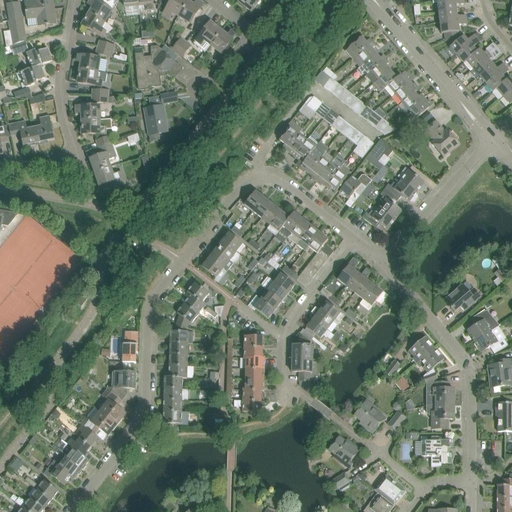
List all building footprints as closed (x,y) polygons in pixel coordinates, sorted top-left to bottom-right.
[(38,2),(25,3),(27,19),(40,17),(41,26),(55,24),(52,0),(43,0),(41,0),(42,3),(38,4),(38,2)] [(93,0),(90,0),(88,4),(93,7),(89,13),(104,23),(112,11),(110,10),(114,2),(108,5),(106,0),(100,0),(99,3),(93,0)] [(152,0),(138,0),(139,6),(139,10),(146,9),(147,11),(153,10),(152,0)] [(172,12),(178,16),(188,1),(185,0),(171,0),(163,14),(169,17),(172,12)] [(239,0),(238,2),(239,2),(238,3),(243,7),(244,6),(251,12),(259,3),(260,1),(260,0),(239,0)] [(464,4),(463,0),(461,0),(437,3),(439,13),(457,11),(456,5),(464,4)] [(188,1),(178,16),(190,24),(202,4),(197,1),(194,5),(188,1)] [(9,21),(11,31),(13,45),(25,41),(19,4),(7,5),(10,21),(9,21)] [(457,16),(457,11),(439,13),(440,23),(466,20),(465,15),(457,16)] [(89,13),(82,25),(102,38),(105,33),(106,34),(111,29),(107,25),(104,23),(89,13)] [(444,33),(445,41),(459,35),(458,32),(459,32),(458,25),(467,24),(466,20),(440,23),(441,34),(444,33)] [(210,22),(194,43),(205,52),(210,45),(221,31),(210,22)] [(6,48),(10,46),(13,45),(11,31),(4,32),(6,48)] [(221,31),(210,45),(221,54),(221,53),(226,57),(235,46),(230,42),(236,35),(230,31),(227,36),(221,31)] [(349,47),(345,51),(352,60),(372,43),(369,39),(366,42),(362,37),(359,39),(356,35),(349,41),(352,45),(349,47)] [(461,38),(459,35),(445,41),(450,47),(450,48),(457,56),(477,39),(474,35),(468,40),(464,36),(461,38)] [(171,50),(176,54),(186,43),(180,39),(171,50)] [(480,42),(477,39),(457,56),(464,63),(466,61),(477,52),(477,51),(473,47),(480,42)] [(25,41),(13,45),(10,46),(13,56),(28,51),(25,41)] [(100,41),(98,48),(113,52),(115,45),(100,41)] [(191,47),(186,43),(176,54),(182,58),(191,47)] [(375,46),(372,43),(352,60),(359,68),(376,54),(372,49),(375,46)] [(470,71),(473,69),(497,48),(493,43),(487,49),(486,51),(484,54),(479,49),(477,51),(477,52),(466,61),(464,63),(470,71)] [(148,87),(160,86),(159,75),(164,74),(170,67),(178,73),(182,69),(183,69),(183,68),(166,54),(170,50),(165,46),(162,50),(158,46),(150,47),(152,57),(143,58),(142,48),(134,49),(137,77),(139,77),(140,83),(138,83),(139,90),(149,89),(148,87)] [(111,58),(113,52),(98,48),(96,54),(111,58)] [(501,53),(497,48),(473,69),(471,71),(470,74),(473,77),(476,77),(478,75),(479,77),(493,65),(489,61),(492,58),(493,59),(501,53)] [(29,61),(32,68),(32,69),(40,66),(52,62),(47,49),(36,53),(35,50),(26,53),(28,59),(27,59),(28,61),(29,61)] [(364,71),(367,75),(386,59),(383,56),(380,58),(376,54),(359,68),(358,69),(361,73),(364,71)] [(81,62),(80,70),(97,72),(100,59),(77,55),(76,61),(81,62)] [(367,75),(366,77),(373,85),(390,70),(386,66),(389,63),(386,59),(367,75)] [(197,62),(193,67),(204,77),(209,71),(197,62)] [(479,77),(486,84),(506,67),(503,64),(497,69),(493,65),(479,77)] [(20,72),(20,73),(23,80),(22,81),(23,83),(24,83),(26,88),(34,85),(34,82),(45,79),(40,66),(32,69),(32,68),(20,72)] [(493,93),(497,90),(496,89),(506,80),(503,76),(509,71),(506,67),(486,84),(493,93)] [(80,70),(78,83),(101,87),(101,82),(105,83),(106,74),(97,72),(80,70)] [(394,75),(390,70),(373,85),(380,93),(384,89),(385,89),(388,86),(400,76),(400,75),(397,72),(394,75)] [(331,78),(322,71),(314,81),(323,88),(331,78)] [(400,76),(388,86),(395,94),(410,81),(407,78),(409,77),(405,71),(400,75),(400,76)] [(323,88),(332,95),(339,85),(334,81),(337,78),(334,75),(331,78),(323,88)] [(497,90),(503,97),(511,88),(511,79),(510,77),(506,80),(496,89),(497,90)] [(413,84),(410,81),(395,94),(402,103),(414,92),(419,88),(414,83),(413,84)] [(339,85),(332,95),(340,101),(348,92),(339,85)] [(511,88),(503,97),(510,105),(511,102),(511,88)] [(29,99),(32,98),(29,89),(14,94),(15,98),(29,99)] [(478,91),(472,96),(476,100),(481,95),(478,91)] [(357,99),(348,92),(340,101),(349,108),(357,99)] [(414,92),(402,103),(409,111),(424,98),(421,94),(418,97),(414,92)] [(176,93),(148,98),(150,108),(160,107),(159,105),(177,101),(176,93)] [(305,104),(299,111),(310,119),(315,113),(323,104),(314,97),(311,100),(307,106),(305,104)] [(416,119),(433,105),(428,99),(427,101),(424,98),(409,111),(416,119)] [(365,105),(357,99),(349,108),(358,115),(365,105)] [(331,110),(323,104),(315,113),(324,120),(331,110)] [(365,105),(358,115),(366,122),(374,112),(365,105)] [(99,107),(76,107),(76,113),(82,113),(82,121),(99,121),(99,107)] [(163,123),(160,107),(150,108),(144,109),(149,136),(167,132),(166,122),(163,123)] [(340,117),(331,110),(324,120),(332,127),(340,117)] [(382,119),(374,112),(366,122),(375,129),(382,119)] [(432,117),(428,113),(418,122),(422,126),(432,117)] [(41,126),(35,127),(39,145),(47,143),(47,141),(54,140),(49,116),(39,118),(41,126)] [(332,127),(341,133),(348,124),(340,117),(332,127)] [(382,119),(375,129),(384,135),(391,126),(382,119)] [(99,121),(82,121),(82,135),(105,134),(105,129),(111,129),(111,120),(99,121)] [(25,121),(15,124),(17,133),(20,133),(23,147),(30,145),(31,147),(39,145),(35,127),(27,129),(25,121)] [(287,127),(289,129),(280,140),(285,144),(282,148),(286,151),(298,135),(302,130),(291,121),(287,127)] [(441,128),(436,122),(425,131),(434,142),(432,144),(444,157),(459,144),(447,131),(444,133),(440,129),(441,128)] [(357,130),(348,124),(341,133),(349,140),(357,130)] [(396,130),(391,126),(384,135),(384,136),(396,130)] [(349,140),(358,147),(365,137),(357,130),(349,140)] [(138,133),(127,137),(130,145),(141,141),(138,133)] [(307,141),(298,135),(286,151),(289,153),(294,157),(307,141)] [(96,141),(98,147),(111,143),(109,136),(96,141)] [(365,137),(358,147),(366,154),(374,144),(365,137)] [(307,141),(294,157),(299,161),(296,165),(299,168),(313,151),(318,144),(310,138),(307,141)] [(380,141),(369,155),(378,162),(383,166),(385,167),(390,160),(387,158),(393,151),(380,141)] [(90,159),(94,173),(111,167),(108,159),(116,157),(111,143),(98,147),(101,155),(90,159)] [(305,171),(309,174),(321,158),(313,151),(299,168),(299,169),(304,173),(305,171)] [(316,182),(330,165),(321,158),(309,174),(312,176),(311,178),(316,182)] [(378,162),(374,167),(379,171),(383,166),(378,162)] [(338,171),(330,165),(316,182),(321,186),(322,184),(326,187),(338,171)] [(379,171),(378,172),(383,176),(388,169),(385,167),(383,166),(379,171)] [(113,191),(126,186),(121,172),(113,175),(111,167),(94,173),(99,186),(110,183),(113,191)] [(332,187),(337,191),(350,173),(342,167),(338,171),(326,187),(329,190),(332,187)] [(401,180),(417,192),(418,191),(420,192),(422,192),(426,187),(425,185),(424,184),(424,183),(419,179),(418,179),(417,176),(416,176),(405,168),(402,172),(405,175),(401,180)] [(351,177),(339,193),(349,200),(353,195),(353,193),(356,193),(360,196),(371,181),(364,175),(361,176),(357,181),(351,177)] [(388,185),(384,190),(398,201),(401,197),(404,196),(404,198),(410,202),(410,201),(412,202),(414,202),(418,198),(417,195),(416,194),(417,192),(401,180),(397,185),(393,183),(391,186),(388,185)] [(383,203),(379,208),(395,221),(402,211),(397,207),(395,207),(395,204),(398,201),(384,190),(380,195),(383,197),(380,200),(383,203)] [(253,212),(264,198),(255,191),(244,205),(253,212)] [(253,212),(262,219),(273,205),(264,198),(253,212)] [(270,225),(281,212),(273,205),(262,219),(270,225)] [(387,230),(395,221),(379,208),(375,214),(371,211),(368,215),(366,213),(362,218),(376,229),(379,225),(382,225),(382,226),(387,230)] [(19,214),(12,213),(0,210),(0,224),(8,227),(19,214)] [(270,225),(267,229),(276,236),(279,232),(283,227),(290,218),(289,218),(281,212),(270,225)] [(288,238),(302,219),(294,213),(289,218),(290,218),(283,227),(279,232),(280,233),(280,232),(288,238)] [(296,245),(311,226),(302,219),(288,238),(296,245)] [(305,252),(308,247),(319,233),(311,226),(296,245),(305,252)] [(243,244),(229,233),(222,242),(236,252),(243,244)] [(317,254),(324,245),(328,240),(319,233),(308,247),(317,254)] [(236,252),(222,242),(216,250),(233,264),(240,256),(236,253),(236,252)] [(324,245),(317,254),(314,258),(323,265),(333,252),(324,245)] [(233,264),(216,250),(209,258),(227,273),(233,264)] [(227,273),(209,258),(202,267),(215,278),(214,280),(218,284),(227,273)] [(310,262),(319,270),(323,265),(314,258),(310,262)] [(337,280),(346,287),(357,273),(353,270),(359,263),(353,258),(347,266),(348,266),(337,280)] [(271,259),(268,263),(276,270),(280,266),(276,263),(271,259)] [(316,275),(319,270),(310,262),(306,267),(316,275)] [(303,272),(312,279),(316,275),(306,267),(303,272)] [(357,273),(346,287),(355,293),(366,279),(365,279),(371,272),(366,268),(361,275),(357,273)] [(498,277),(502,283),(510,276),(505,269),(496,277),(497,278),(498,277)] [(295,281),(299,277),(290,270),(287,274),(295,281)] [(308,284),(312,279),(303,272),(299,276),(308,284)] [(274,283),(288,294),(295,285),(281,274),(274,283)] [(295,281),(305,289),(308,284),(299,276),(299,277),(295,281)] [(498,277),(497,278),(493,282),(497,287),(502,283),(498,277)] [(288,294),(274,283),(269,278),(262,287),(268,291),(282,302),(288,294)] [(366,279),(355,293),(363,300),(360,304),(374,286),(366,279)] [(202,303),(209,294),(195,283),(188,292),(202,303)] [(360,304),(369,311),(376,301),(381,305),(387,297),(374,286),(360,304)] [(462,286),(445,301),(454,312),(461,306),(465,310),(465,311),(480,298),(474,290),(473,290),(469,294),(462,286)] [(333,295),(325,289),(321,294),(333,303),(336,299),(332,296),(333,295)] [(275,311),(282,302),(268,291),(261,300),(275,311)] [(206,306),(202,303),(188,292),(185,296),(188,299),(184,304),(198,315),(206,306)] [(81,307),(87,300),(82,296),(76,303),(81,307)] [(256,296),(247,307),(253,311),(255,309),(268,319),(275,311),(261,300),(256,296)] [(344,316),(327,302),(320,311),(334,322),(338,325),(344,316)] [(198,315),(184,304),(177,313),(179,315),(176,324),(187,328),(189,323),(191,325),(198,315)] [(334,322),(320,311),(315,307),(311,313),(312,314),(310,317),(313,320),(313,319),(327,330),(334,322)] [(476,325),(468,331),(475,342),(498,327),(500,326),(491,315),(489,317),(486,312),(485,310),(472,319),(476,325)] [(313,319),(313,320),(306,328),(320,339),(323,336),(330,341),(331,339),(336,343),(339,340),(334,336),(333,336),(327,331),(327,330),(313,319)] [(170,332),(170,343),(188,344),(192,344),(192,334),(188,332),(186,332),(187,328),(176,324),(173,332),(170,332)] [(505,338),(498,327),(475,342),(482,353),(490,347),(494,354),(507,345),(503,339),(505,338)] [(137,353),(138,345),(138,333),(124,332),(123,362),(108,362),(123,373),(123,363),(136,364),(136,353),(137,353)] [(309,342),(299,334),(295,339),(295,346),(293,345),(292,359),(312,360),(313,346),(310,346),(310,342),(309,342)] [(245,336),(244,347),(262,348),(263,337),(249,336),(245,336)] [(313,338),(312,339),(320,346),(320,347),(324,351),(327,347),(314,337),(313,338)] [(420,360),(434,349),(425,337),(409,351),(414,357),(416,355),(420,360)] [(170,355),(188,355),(188,344),(170,343),(170,355)] [(262,359),(262,358),(262,348),(244,347),(244,359),(246,359),(246,358),(262,359)] [(110,350),(102,348),(101,355),(109,356),(110,350)] [(444,360),(434,349),(420,360),(425,366),(423,368),(428,373),(423,377),(426,384),(430,382),(435,381),(438,379),(435,373),(434,369),(444,360)] [(169,366),(187,367),(188,355),(170,355),(169,366)] [(246,359),(246,369),(264,370),(264,358),(262,358),(262,359),(246,358),(246,359)] [(312,373),(312,360),(292,359),(292,372),(299,373),(299,382),(310,382),(310,373),(312,373)] [(511,365),(511,360),(496,362),(497,365),(488,367),(489,378),(491,378),(492,388),(510,386),(508,370),(511,369),(511,365)] [(390,378),(400,365),(395,361),(386,373),(390,378)] [(169,366),(169,373),(164,373),(164,378),(182,378),(187,378),(187,367),(169,366)] [(246,369),(246,380),(264,380),(264,370),(246,369)] [(135,390),(135,374),(123,373),(112,373),(112,388),(107,388),(107,390),(121,401),(126,395),(125,394),(125,389),(135,390)] [(164,378),(164,389),(182,390),(182,378),(164,378)] [(403,378),(396,384),(398,386),(405,380),(403,378)] [(264,392),(264,380),(246,380),(245,390),(245,391),(261,391),(261,392),(264,392)] [(428,397),(426,400),(426,407),(434,405),(436,405),(454,404),(454,389),(447,389),(447,383),(435,383),(435,381),(430,382),(430,397),(428,397)] [(182,390),(164,389),(164,401),(182,401),(182,390)] [(117,407),(121,401),(107,390),(102,396),(108,401),(100,412),(117,425),(125,414),(117,407)] [(261,402),(261,392),(261,391),(245,391),(245,390),(243,390),(243,401),(261,402)] [(182,401),(164,401),(163,412),(181,413),(182,401)] [(243,408),(243,413),(261,413),(261,407),(265,407),(265,402),(261,402),(243,401),(234,401),(234,407),(243,408)] [(365,428),(372,434),(385,418),(365,403),(354,416),(367,426),(365,428)] [(511,403),(496,403),(496,412),(498,412),(498,432),(505,432),(511,432),(511,403)] [(430,429),(446,429),(446,420),(454,420),(454,404),(436,405),(434,405),(426,407),(426,414),(429,417),(430,417),(430,429)] [(80,424),(82,425),(95,435),(99,429),(108,436),(117,425),(100,412),(92,423),(85,418),(80,424)] [(163,412),(163,424),(181,424),(187,425),(187,413),(181,413),(163,412)] [(388,425),(395,431),(405,418),(398,413),(388,425)] [(43,425),(39,430),(43,434),(47,428),(43,425)] [(83,434),(80,439),(91,447),(95,442),(100,446),(103,442),(95,435),(82,425),(78,430),(83,434)] [(29,443),(34,447),(38,441),(34,437),(29,443)] [(339,437),(329,450),(341,460),(340,462),(350,470),(356,463),(352,460),(360,450),(351,444),(350,446),(339,437)] [(442,441),(442,437),(431,437),(431,441),(421,441),(421,457),(431,457),(431,468),(438,468),(439,468),(439,467),(440,467),(441,467),(441,466),(441,465),(442,464),(452,464),(452,453),(448,453),(448,448),(454,448),(454,441),(442,441)] [(87,453),(91,447),(80,439),(76,443),(71,439),(67,444),(68,445),(88,461),(92,457),(87,453)] [(85,465),(88,461),(68,445),(63,452),(64,453),(62,455),(81,470),(83,470),(86,466),(85,465)] [(63,452),(59,449),(56,453),(58,455),(53,462),(74,479),(77,475),(79,475),(81,472),(81,470),(62,455),(64,453),(63,452)] [(49,479),(51,476),(64,486),(68,481),(71,483),(74,479),(53,462),(43,474),(49,479)] [(39,464),(36,468),(41,472),(44,468),(39,464)] [(332,482),(336,488),(337,489),(338,488),(347,483),(349,481),(344,474),(332,482)] [(497,485),(497,497),(511,497),(511,474),(510,474),(509,479),(503,479),(503,485),(497,485)] [(385,476),(376,488),(374,491),(377,493),(394,507),(406,492),(385,476)] [(51,500),(59,491),(44,480),(37,489),(51,500)] [(349,485),(347,483),(338,488),(340,491),(342,491),(348,487),(349,485)] [(51,500),(37,489),(30,498),(44,510),(51,500)] [(390,511),(394,507),(377,493),(362,511),(390,511)] [(18,499),(16,503),(21,507),(21,506),(23,507),(28,511),(42,511),(44,510),(30,498),(28,501),(20,497),(18,499)] [(497,509),(511,508),(511,497),(497,497),(497,509)]
